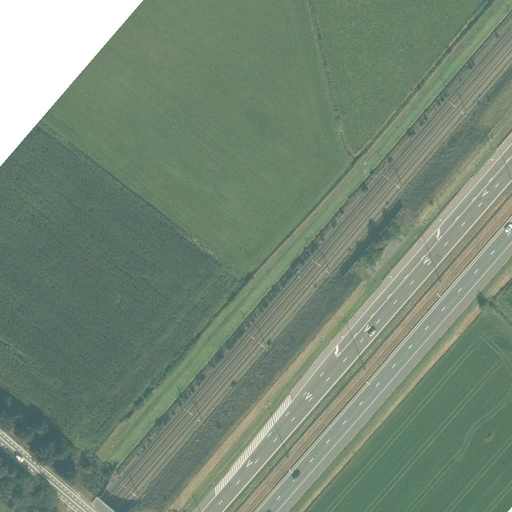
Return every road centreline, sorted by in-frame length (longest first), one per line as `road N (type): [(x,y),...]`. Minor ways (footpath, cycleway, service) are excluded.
road 1 (motorway): [(511,165),(208,511)]
road 2 (motorway): [(267,511),(511,234)]
